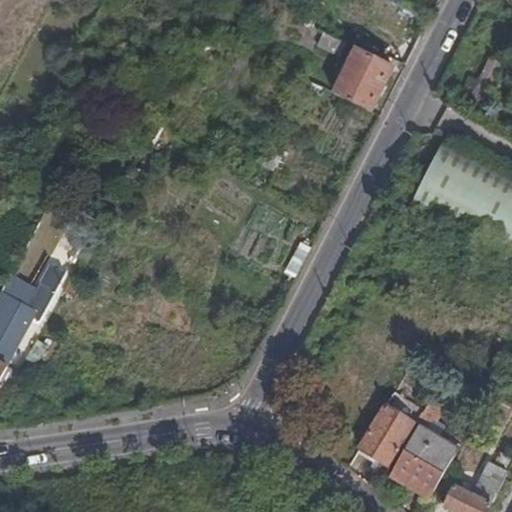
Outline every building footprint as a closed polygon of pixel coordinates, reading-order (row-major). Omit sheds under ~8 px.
[(311,42),(339,56),(345,45),(317,30),(311,42)] [(334,93),(370,111),(392,69),(356,51),(334,93)] [(500,62),(486,55),(462,105),(475,112),(500,62)] [(406,206),(511,261),(511,176),(441,140),(406,206)] [(0,377),(33,316),(39,319),(59,282),(48,276),(28,313),(0,298),(0,377)] [(386,408),(360,450),(388,467),(414,425),(386,408)] [(394,470),(433,493),(458,451),(419,428),(394,470)] [(444,509),(450,511),(488,511),(507,475),(489,466),(473,498),(454,489),(444,509)] [(390,476),(429,500),(433,493),(394,470),(390,476)]
